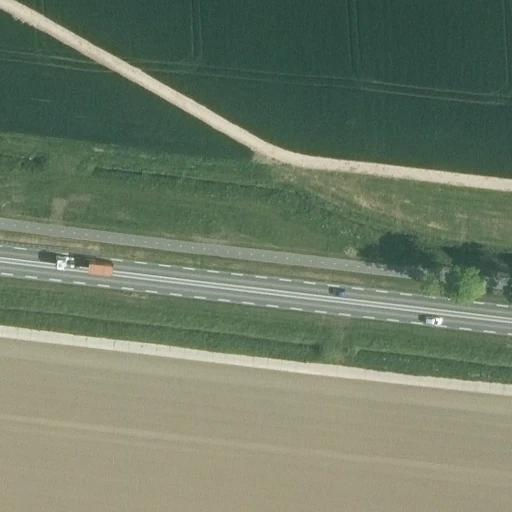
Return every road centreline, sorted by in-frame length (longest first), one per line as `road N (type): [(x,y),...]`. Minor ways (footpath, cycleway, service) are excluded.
road 1 (track): [(511,185),(287,156),(0,0)]
road 2 (primary): [(0,260),(511,321)]
road 3 (track): [(0,331),(511,390)]
